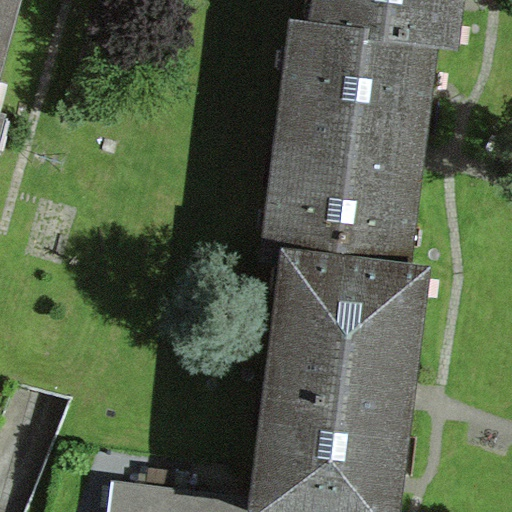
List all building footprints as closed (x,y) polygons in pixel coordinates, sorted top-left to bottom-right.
[(0,0),(0,109),(13,112),(41,0),(0,0)] [(470,46),(476,0),(316,0),(313,26),(449,44),(470,46)] [(421,254),(449,44),(313,26),(292,23),(265,234),(291,237),(421,254)] [(0,163),(13,112),(0,109),(0,163)] [(421,254),(291,237),(258,492),(254,511),(412,511),(446,257),(421,254)] [(254,511),(258,492),(111,472),(105,511),(254,511)]
